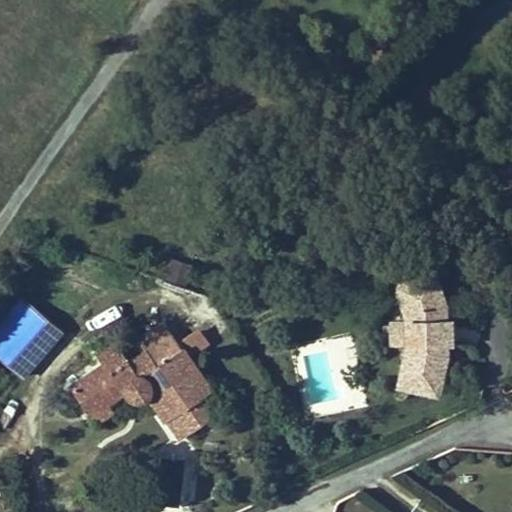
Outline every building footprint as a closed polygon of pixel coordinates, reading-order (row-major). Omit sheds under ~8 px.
[(486,36),(511,8),(511,0),(497,0),(474,25),(486,36)] [(426,106),(438,93),(420,77),(408,90),(426,106)] [(171,255),(165,278),(187,284),(193,261),(171,255)] [(433,270),(395,284),(406,317),(406,346),(406,361),(397,387),(438,395),(446,355),(446,341),(445,318),(445,304),(433,270)] [(22,299),(0,324),(0,363),(22,383),(64,335),(22,299)] [(406,317),(391,317),(391,347),(406,346),(406,317)] [(192,433),(214,417),(201,399),(213,390),(165,322),(139,340),(147,351),(131,363),(117,343),(99,356),(105,365),(73,387),(91,413),(106,403),(126,389),(134,397),(137,398),(141,399),(143,398),(148,396),(149,395),(168,422),(171,420),(179,414),(192,433)] [(193,350),(210,340),(199,323),(182,334),(193,350)] [(112,411),(106,403),(91,413),(97,422),(112,411)] [(171,420),(184,438),(192,433),(179,414),(171,420)] [(147,511),(143,502),(121,511),(147,511)]
